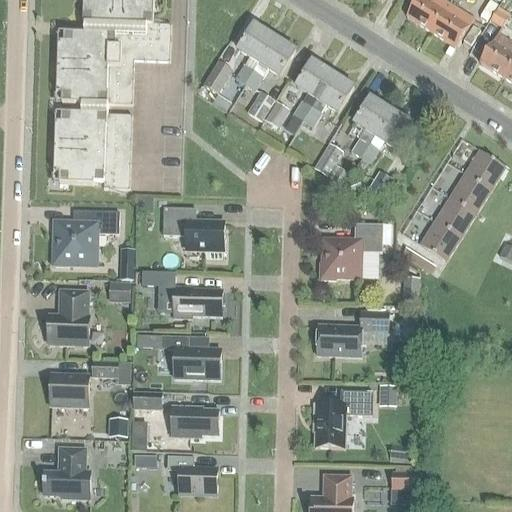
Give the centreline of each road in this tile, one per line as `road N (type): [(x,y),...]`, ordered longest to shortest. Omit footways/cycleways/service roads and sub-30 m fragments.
road 1 (residential): [(279,511),(285,211),(248,178)]
road 2 (unclassified): [(511,132),(280,0)]
road 3 (residential): [(1,511),(8,311)]
road 4 (residential): [(8,311),(15,121)]
road 5 (residential): [(15,121),(20,0)]
